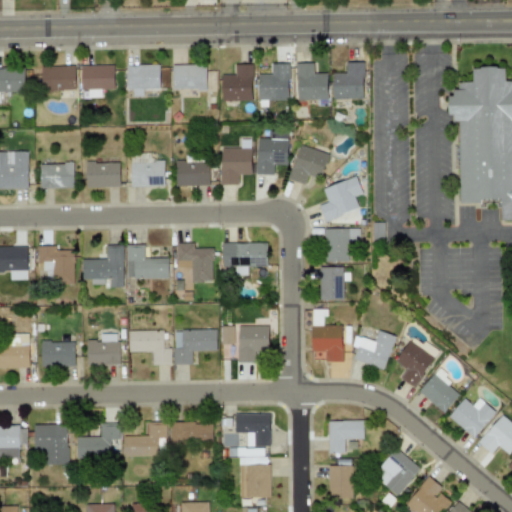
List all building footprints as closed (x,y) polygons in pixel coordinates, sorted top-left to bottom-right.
[(326,73),(312,73),(312,62),(295,63),(295,99),(326,99),(326,73)] [(332,99),(362,99),(361,62),(345,62),(345,73),(331,73),(332,99)] [(221,100),(251,100),(251,63),(234,64),(234,74),(220,74),(221,100)] [(288,100),(287,63),(270,63),(270,74),(257,74),(258,106),(266,106),(266,100),(288,100)] [(205,89),(205,64),(171,65),(171,90),(205,89)] [(40,66),(40,91),(74,90),(74,65),(40,66)] [(113,89),(113,65),(80,65),(80,97),(100,97),(100,89),(113,89)] [(125,89),(132,89),(132,96),(142,96),(142,89),(158,89),(159,65),(126,65),(125,89)] [(23,67),(0,67),(0,103),(2,103),(2,92),(24,92),(23,67)] [(458,202),(479,202),(479,199),(499,199),(499,220),(511,220),(511,81),(504,81),(504,67),(471,68),(472,82),(457,82),(457,90),(449,90),(449,121),(457,121),(458,202)] [(286,165),(287,131),(268,131),(268,138),(256,138),(255,174),(272,175),(272,165),(286,165)] [(219,185),(237,184),(237,174),(250,174),(249,139),(236,139),(237,147),(218,148),(219,185)] [(320,177),(328,153),(297,144),(287,178),(304,183),(307,173),(320,177)] [(0,189),(27,189),(26,151),(0,151),(0,189)] [(163,185),(163,160),(152,160),(152,154),(129,154),(129,186),(163,185)] [(208,160),(174,161),(175,186),(208,185),(208,160)] [(119,187),(118,162),(84,163),(84,187),(119,187)] [(39,188),(72,188),(72,163),(38,164),(39,188)] [(326,202),(317,205),(323,221),(357,208),(353,196),(361,193),(354,176),(321,188),(326,202)] [(383,222),(372,222),(371,239),(382,240),(383,222)] [(358,228),(323,228),(323,261),(347,261),(346,242),(358,241),(358,228)] [(265,242),(221,243),(221,266),(265,266),(265,242)] [(175,267),(190,267),(190,282),(211,281),(211,248),(193,248),(193,243),(175,243),(175,267)] [(73,278),(73,250),(54,250),(54,246),(38,245),(38,270),(51,271),(51,277),(73,278)] [(143,245),(125,245),(125,277),(167,278),(167,258),(143,257),(143,245)] [(0,272),(8,272),(9,279),(26,279),(25,246),(0,246),(0,272)] [(80,259),(81,279),(90,278),(90,283),(108,283),(108,287),(122,287),(121,249),(104,249),(104,259),(80,259)] [(318,267),(318,300),(342,299),(342,280),(348,280),(348,267),(318,267)] [(322,309),(311,309),(311,351),(324,351),(324,361),(340,361),(341,326),(321,325),(322,309)] [(236,362),(254,362),(254,350),(267,350),(267,326),(237,325),(236,362)] [(232,326),(220,326),(220,344),(233,344),(232,326)] [(172,330),(172,364),(191,363),(191,351),(215,350),(215,329),(172,330)] [(127,331),(127,352),(151,351),(151,364),(170,364),(169,348),(162,348),(162,330),(127,331)] [(392,335),(376,331),(373,341),(353,336),(350,347),(355,348),(352,360),(384,368),(392,335)] [(0,367),(28,367),(27,333),(1,334),(1,349),(0,349),(0,367)] [(118,364),(117,333),(99,334),(99,340),(85,340),(86,365),(118,364)] [(40,367),(74,367),(73,341),(39,341),(40,367)] [(399,378),(412,387),(433,358),(408,341),(393,362),(404,370),(399,378)] [(457,394),(446,385),(450,379),(436,368),(417,392),(442,413),(457,394)] [(471,405),(462,398),(447,417),(472,438),(494,411),(477,398),(471,405)] [(268,413),(233,414),(234,432),(245,432),(246,446),(269,446),(268,413)] [(490,453),(496,445),(507,454),(511,447),(511,424),(500,414),(477,442),(490,453)] [(362,420),(327,421),(327,452),(343,452),(343,439),(362,439),(362,420)] [(118,439),(118,422),(101,423),(101,436),(75,437),(75,459),(110,458),(109,439),(118,439)] [(122,457),(157,456),(156,438),(165,438),(165,422),(146,422),(146,435),(122,436),(122,457)] [(212,423),(169,422),(168,444),(211,446),(212,423)] [(67,464),(66,424),(32,425),(33,453),(40,453),(40,464),(67,464)] [(0,425),(0,459),(18,459),(17,425),(0,425)] [(395,496),(419,468),(394,448),(371,475),(395,496)] [(238,498),(269,497),(269,463),(237,464),(238,498)] [(328,497),(352,497),(351,465),(327,465),(328,497)] [(413,511),(437,511),(448,501),(437,491),(440,488),(428,477),(404,503),(413,511)] [(208,511),(208,502),(179,502),(179,511),(208,511)] [(469,511),(454,502),(447,511),(469,511)] [(114,511),(114,503),(83,504),(83,511),(114,511)]
